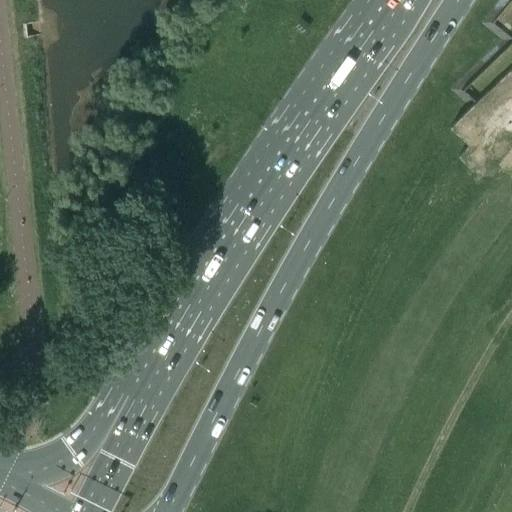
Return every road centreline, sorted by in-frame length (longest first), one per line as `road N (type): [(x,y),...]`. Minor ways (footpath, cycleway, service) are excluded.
road 1 (trunk): [(166,511),(306,247),(459,0)]
road 2 (trunk): [(407,0),(166,367)]
road 3 (trunk): [(166,367),(80,457),(43,476),(1,482)]
road 4 (trunk): [(166,367),(89,511)]
